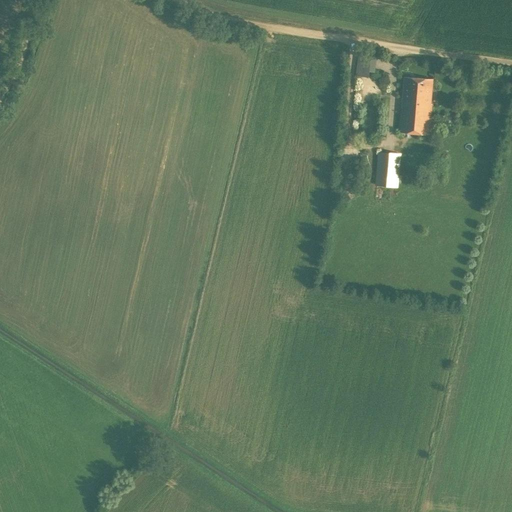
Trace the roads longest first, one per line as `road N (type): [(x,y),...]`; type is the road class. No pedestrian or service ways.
road 1 (track): [(357,41),(260,26),(181,0)]
road 2 (unclassified): [(511,64),(357,41)]
